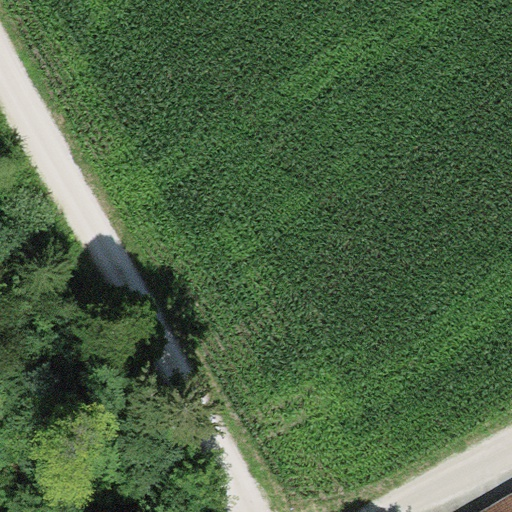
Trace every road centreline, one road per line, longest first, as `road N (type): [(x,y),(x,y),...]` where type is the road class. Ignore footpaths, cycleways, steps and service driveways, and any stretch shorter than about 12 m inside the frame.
road 1 (track): [(243,511),(73,170),(0,54)]
road 2 (track): [(511,447),(384,511)]
